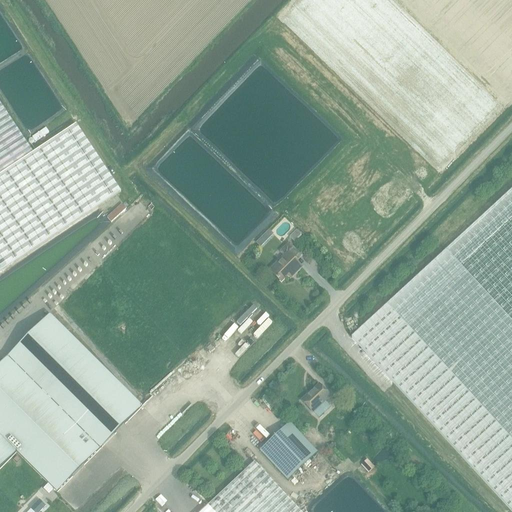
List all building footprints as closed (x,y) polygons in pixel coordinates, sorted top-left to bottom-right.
[(0,272),(97,208),(120,192),(75,125),(33,153),(13,122),(0,103),(0,272)] [(511,511),(511,189),(351,338),(511,511)] [(112,241),(132,223),(128,218),(107,237),(112,241)] [(269,271),(281,283),(292,272),(294,275),(302,268),(294,260),(300,254),(288,243),(279,252),(283,256),(269,271)] [(243,322),(254,307),(249,304),(239,320),(243,322)] [(55,491),(141,408),(50,316),(0,366),(0,466),(15,451),(55,491)] [(319,385),(301,401),(312,413),(330,397),(319,385)] [(266,422),(262,425),(272,436),(276,433),(266,422)] [(260,452),(287,481),(317,453),(289,424),(260,452)] [(300,511),(268,477),(254,462),(200,511),(300,511)] [(40,511),(45,506),(39,500),(30,510),(27,511),(40,511)]
